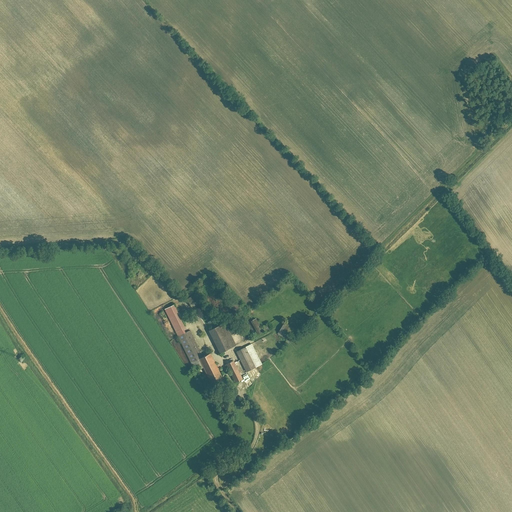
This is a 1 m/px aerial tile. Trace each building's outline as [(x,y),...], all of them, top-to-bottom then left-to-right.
[(199,290),(188,297),(192,303),(203,296),(199,290)] [(202,304),(196,308),(204,320),(210,316),(202,304)] [(174,305),(166,309),(196,370),(204,366),(214,386),(223,381),(210,354),(203,357),(190,330),(186,333),(185,331),(187,330),(174,305)] [(256,318),(251,320),(258,335),(271,330),(268,323),(260,326),(256,318)] [(226,321),(210,329),(221,352),(237,344),(226,321)] [(284,321),(278,332),(290,339),(296,327),(284,321)] [(252,343),(237,351),(248,371),(263,363),(252,343)] [(233,359),(227,363),(236,382),(243,378),(233,359)]
